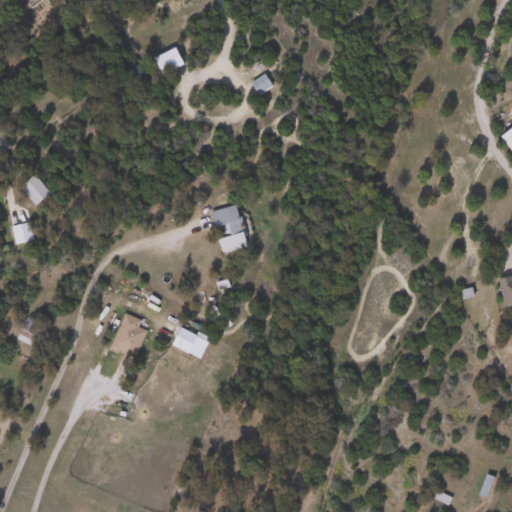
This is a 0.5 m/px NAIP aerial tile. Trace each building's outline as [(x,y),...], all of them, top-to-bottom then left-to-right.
[(162,74),(155,57),(180,47),(186,64),(162,74)] [(273,86),(259,95),(251,82),(265,73),(273,86)] [(511,150),(502,137),(511,129),(511,150)] [(51,193),(36,205),(21,186),(36,174),(51,193)] [(250,247),(223,253),(213,210),(241,204),(250,247)] [(505,311),(500,278),(510,277),(510,278),(511,277),(511,315),(511,310),(505,311)] [(474,296),(467,297),(466,290),(474,288),(474,296)] [(147,330),(136,358),(110,348),(124,313),(142,320),(139,327),(147,330)] [(18,338),(27,321),(39,327),(30,344),(18,338)] [(496,478),(487,497),(480,494),(489,474),(496,478)] [(449,504),(436,498),(440,491),(452,498),(449,504)]
